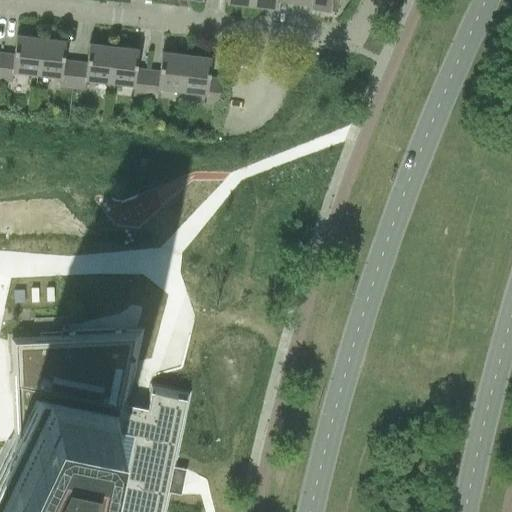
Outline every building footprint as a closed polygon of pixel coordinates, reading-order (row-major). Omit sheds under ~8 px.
[(276,2),(293,4),(293,0),(250,0),(250,6),(275,9),(276,2)] [(293,0),(293,4),(311,6),(311,8),(336,11),(337,0),(293,0)] [(12,72),(36,74),(40,38),(16,35),(13,55),(2,54),(0,69),(0,79),(11,81),(12,72)] [(60,87),(71,88),(74,62),(63,61),(65,41),(40,38),(36,74),(61,77),(60,87)] [(85,80),(109,83),(113,47),(89,44),(86,64),(74,62),(71,88),(84,89),(85,80)] [(132,95),(144,96),(147,71),(135,69),(138,49),(113,47),(109,83),(133,85),(132,95)] [(158,88),(181,91),(186,55),(161,52),(159,72),(147,71),(144,96),(156,98),(158,88)] [(186,55),(181,91),(206,94),(205,103),(217,105),(220,79),(208,78),(211,58),(186,55)] [(16,430),(12,430),(12,433),(106,452),(92,511),(167,511),(173,484),(193,392),(148,383),(142,410),(135,408),(128,406),(144,330),(36,334),(37,338),(12,339),(16,430)] [(5,348),(0,348),(0,511),(92,511),(113,416),(7,395),(5,348)]
